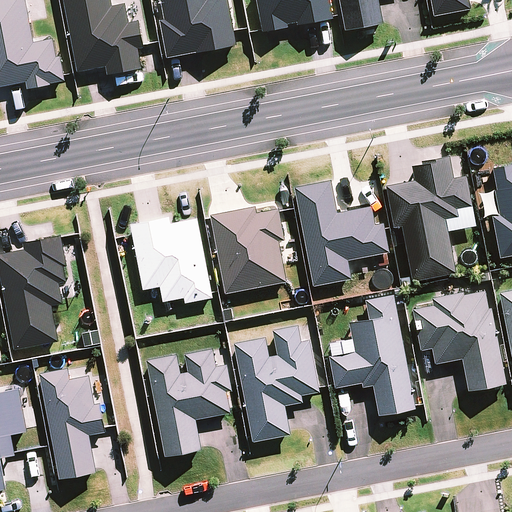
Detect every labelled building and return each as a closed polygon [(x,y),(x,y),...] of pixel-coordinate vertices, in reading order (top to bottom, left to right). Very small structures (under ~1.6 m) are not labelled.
[(24,0),(0,0),(0,88),(26,84),(27,91),(50,86),(50,85),(65,82),(63,76),(60,57),(56,58),(53,40),(33,43),(24,0)] [(109,0),(63,0),(70,36),(78,73),(105,68),(107,76),(141,69),(137,50),(143,49),(143,45),(138,22),(128,24),(124,5),(111,8),(109,0)] [(159,0),(164,21),(159,22),(167,59),(236,46),(233,32),(227,0),(159,0)] [(333,20),(328,0),(255,0),(262,34),(287,29),(287,26),(297,24),(297,27),(333,20)] [(337,0),(344,31),(382,24),(377,0),(337,0)] [(430,0),(434,18),(470,11),(467,0),(430,0)] [(402,227),(412,282),(455,274),(445,221),(458,218),(456,210),(471,208),(466,177),(453,179),(449,157),(422,162),(422,165),(412,167),(414,182),(386,188),(394,229),(402,227)] [(492,218),(499,259),(511,256),(511,166),(492,170),(496,191),(494,191),(499,217),(492,218)] [(331,182),(294,189),(312,288),(351,281),(347,261),(389,253),(383,224),(374,226),(371,208),(337,214),(331,182)] [(255,208),(210,216),(211,219),(225,295),(286,283),(278,242),(284,240),(279,212),(278,210),(257,214),(255,208)] [(169,218),(130,225),(143,291),(159,288),(162,303),(183,299),(185,304),(213,299),(198,220),(170,225),(169,218)] [(24,250),(0,254),(0,275),(14,350),(58,342),(52,307),(62,305),(58,284),(66,282),(64,268),(66,267),(61,237),(23,244),(24,250)] [(511,290),(498,293),(511,365),(511,290)] [(468,392),(506,385),(488,291),(461,296),(461,293),(431,299),(433,306),(412,310),(420,351),(431,349),(434,365),(462,360),(468,392)] [(414,406),(393,296),(365,301),(369,320),(349,324),(354,352),(329,357),(334,385),(335,389),(362,384),(363,389),(373,387),(379,416),(415,410),(414,406)] [(264,338),(233,344),(245,406),(252,443),(291,436),(285,406),(303,403),(301,396),(319,393),(318,388),(309,341),(301,343),(298,326),(272,331),(277,356),(268,358),(264,338)] [(177,355),(146,361),(164,458),(201,451),(195,420),(231,414),(227,393),(232,392),(227,365),(216,367),(213,349),(184,355),(188,372),(180,374),(177,355)] [(68,368),(39,374),(59,481),(96,474),(89,436),(105,433),(100,404),(94,405),(89,376),(70,379),(68,368)] [(0,491),(6,490),(0,459),(15,456),(11,436),(27,433),(19,390),(0,393),(0,491)]
